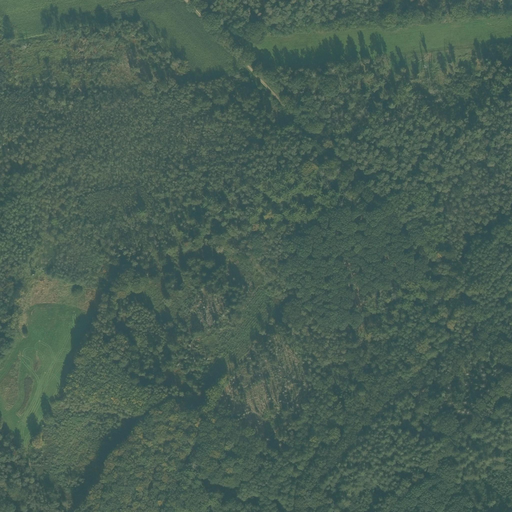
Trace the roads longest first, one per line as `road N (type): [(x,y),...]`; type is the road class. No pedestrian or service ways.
road 1 (track): [(184,0),(470,300)]
road 2 (track): [(387,511),(511,390)]
road 3 (track): [(378,204),(437,185),(476,161),(494,162)]
